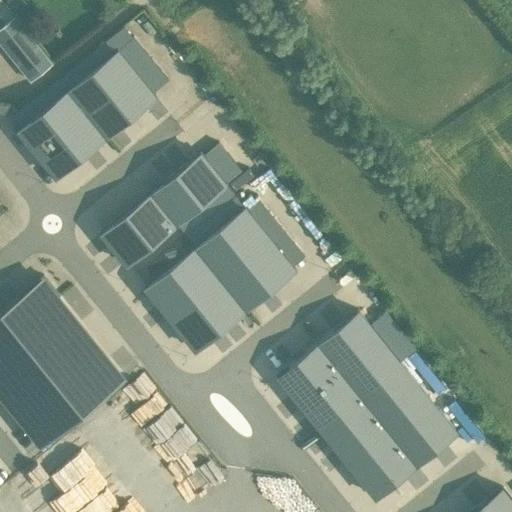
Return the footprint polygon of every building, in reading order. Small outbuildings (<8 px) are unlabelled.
[(26,2),(24,0),(6,0),(4,2),(13,12),(26,2)] [(52,63),(14,15),(0,26),(0,39),(32,80),(52,63)] [(56,174),(155,94),(118,47),(18,127),(56,174)] [(0,111),(9,112),(10,102),(0,101),(0,111)] [(126,261),(226,181),(201,149),(101,230),(126,261)] [(195,347),(295,266),(245,204),(145,284),(195,347)] [(21,298),(4,311),(80,405),(119,373),(52,291),(56,289),(44,273),(18,294),(21,298)] [(278,373),(375,494),(456,428),(358,307),(278,373)] [(80,405),(4,311),(0,314),(0,386),(41,437),(80,405)] [(511,511),(511,497),(502,485),(468,511),(511,511)]
